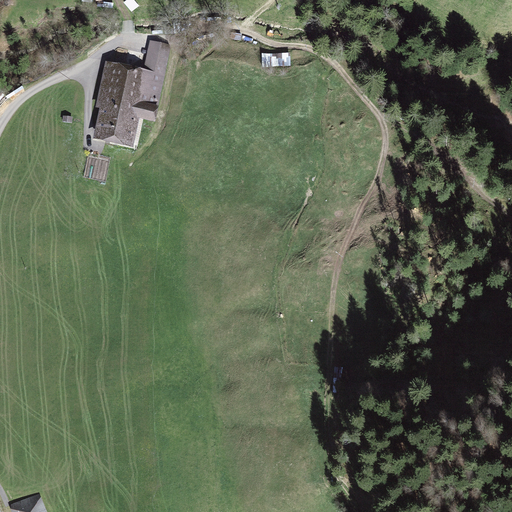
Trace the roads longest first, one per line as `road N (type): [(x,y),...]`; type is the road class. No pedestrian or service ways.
road 1 (track): [(242,27),(325,57),(383,124),(378,177),(337,270),(329,365)]
road 2 (track): [(0,126),(35,89),(124,40),(242,27),(270,0)]
